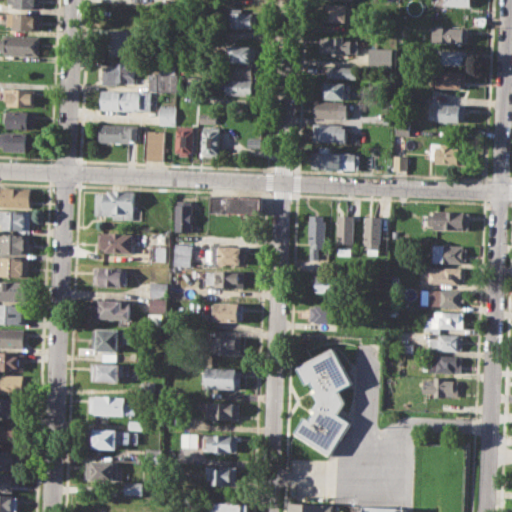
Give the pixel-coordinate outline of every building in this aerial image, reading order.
[(9,0),(39,0),(39,9),(14,7),(14,3),(9,3),(9,0)] [(104,1),(132,2),(131,19),(104,18),(104,1)] [(325,2),(353,4),(353,21),(325,20),(325,2)] [(226,11),(257,12),(256,27),(225,26),(226,11)] [(9,13),(41,14),(40,29),(14,29),(14,24),(9,24),(9,13)] [(433,26),(467,28),(467,42),(432,41),(433,26)] [(107,28),(133,29),(132,56),(106,55),(107,28)] [(5,34),(40,36),(40,55),(3,54),(3,50),(0,50),(0,38),(5,38),(5,34)] [(321,36),(359,37),(358,55),(331,54),(332,50),(320,50),(321,36)] [(230,45),(255,46),(255,60),(229,59),(230,45)] [(369,48),(393,49),(393,68),(368,67),(369,48)] [(436,50),(465,51),(465,65),(435,64),(436,50)] [(103,65),(116,65),(116,61),(136,62),(136,83),(103,82),(103,65)] [(223,61),(258,63),(258,77),(223,75),(223,61)] [(148,73),(158,73),(158,65),(176,65),(175,89),(148,89),(148,73)] [(328,66),(357,67),(357,79),(328,78),(328,66)] [(435,70),(468,71),(467,87),(434,86),(435,70)] [(227,79),(258,80),(257,94),(226,93),(227,79)] [(324,80),(352,82),(351,99),(323,97),(324,80)] [(5,86),(36,88),(35,106),(8,105),(9,101),(4,101),(5,86)] [(103,89),(151,92),(150,110),(102,108),(103,89)] [(315,100),(342,101),(342,104),(348,105),(348,118),(314,117),(315,100)] [(435,103),(467,105),(465,123),(434,120),(435,103)] [(160,106),(176,107),(175,125),(159,124),(160,106)] [(8,110),(33,111),(32,128),(7,127),(8,110)] [(200,112),(217,113),(216,122),(200,122),(200,112)] [(313,122),(340,123),(340,127),(347,127),(347,142),(312,141),(313,122)] [(177,123),(196,124),(195,151),(190,151),(190,156),(180,155),(181,151),(175,151),(177,123)] [(396,123),(411,124),(411,133),(395,133),(396,123)] [(100,124),(140,125),(139,142),(100,141),(100,124)] [(204,126),(220,126),(219,155),(203,154),(204,126)] [(147,129),(166,130),(164,160),(145,159),(147,129)] [(0,131),(29,133),(29,136),(34,136),(34,147),(28,147),(27,151),(5,150),(5,146),(0,145),(0,131)] [(248,137),(262,138),(261,146),(248,145),(248,137)] [(431,142),(462,144),(461,163),(435,162),(436,158),(431,158),(431,142)] [(313,151),(322,151),(322,146),(330,146),(330,150),(361,152),(360,170),(312,168),(313,151)] [(367,152),(376,153),(376,167),(367,167),(367,152)] [(393,153),(409,154),(409,169),(393,169),(393,153)] [(0,185),(33,188),(32,208),(0,205),(0,185)] [(96,192),(108,192),(108,189),(135,190),(134,219),(114,218),(114,214),(95,214),(96,192)] [(210,195),(262,197),(261,214),(210,212),(210,195)] [(177,199),(193,200),(192,231),(176,231),(177,199)] [(0,208),(32,210),(31,230),(3,228),(4,223),(0,222),(0,208)] [(435,208),(471,210),(470,229),(434,228),(434,223),(430,223),(430,212),(435,213),(435,208)] [(309,214),(323,215),(323,220),(327,220),(326,248),(320,248),(320,258),(308,258),(309,214)] [(337,214),(356,215),(354,248),(335,248),(337,214)] [(365,214),(382,214),(380,249),(364,248),(365,214)] [(99,231),(133,233),(133,252),(105,251),(105,247),(98,247),(99,231)] [(0,232),(30,234),(29,253),(2,252),(2,246),(0,246),(0,232)] [(175,243),(191,243),(191,266),(175,265),(175,243)] [(433,243),(464,245),(464,248),(468,248),(467,259),(463,259),(463,263),(432,262),(433,243)] [(207,250),(212,250),(212,244),(245,246),(245,264),(218,263),(217,267),(206,266),(207,250)] [(151,245),(166,246),(165,261),(150,260),(151,245)] [(0,256),(30,258),(29,277),(1,275),(1,269),(0,269),(0,256)] [(428,265),(464,266),(463,277),(459,276),(458,284),(427,283),(428,265)] [(96,267),(127,269),(126,286),(95,285),(96,267)] [(206,269),(245,270),(244,288),(206,286),(206,269)] [(313,275),(344,276),(343,293),(312,291),(313,275)] [(390,275),(399,275),(398,286),(389,286),(390,275)] [(0,279),(28,281),(27,301),(0,299),(0,279)] [(151,280),(168,281),(167,294),(150,293),(151,280)] [(429,288),(461,289),(460,307),(428,305),(429,288)] [(93,299),(131,300),(130,319),(93,317),(93,299)] [(149,300),(167,300),(167,312),(148,312),(149,300)] [(0,302),(27,304),(26,323),(0,322),(0,302)] [(214,302),(244,303),(243,321),(213,319),(214,302)] [(311,304),(344,305),(343,323),(310,322),(311,304)] [(433,310),(464,312),(463,328),(440,327),(440,331),(423,330),(424,316),(433,316),(433,310)] [(0,327),(25,328),(24,348),(0,347),(0,327)] [(94,328),(131,329),(131,343),(119,343),(119,351),(97,350),(97,346),(93,346),(94,328)] [(434,333),(463,335),(463,349),(429,348),(429,337),(434,337),(434,333)] [(212,336),(242,337),(242,351),(212,350),(212,336)] [(293,432),(305,415),(310,418),(315,410),(312,408),(317,400),(314,393),(318,391),(312,380),(307,382),(299,367),(334,349),(351,382),(339,389),(345,400),(340,408),(337,413),(350,421),(328,455),(293,432)] [(0,350),(25,352),(24,370),(0,368),(0,350)] [(428,354),(462,356),(461,373),(427,371),(428,354)] [(93,362),(125,364),(125,376),(120,375),(120,381),(92,380),(93,362)] [(207,366),(242,368),(242,387),(206,386),(207,366)] [(0,372),(25,374),(24,393),(0,391),(0,372)] [(423,378),(433,379),(434,375),(445,376),(445,379),(459,379),(458,396),(423,394),(423,378)] [(90,394),(126,396),(126,401),(131,401),(130,414),(90,413),(90,394)] [(0,397),(22,398),(21,418),(0,417),(0,397)] [(208,400),(240,402),(239,417),(207,416),(208,400)] [(0,422),(19,423),(19,443),(0,442),(0,422)] [(89,428),(131,430),(131,443),(118,442),(118,448),(88,447),(89,428)] [(181,433),(199,433),(198,447),(181,446),(181,433)] [(203,433),(238,434),(237,451),(202,450),(203,433)] [(146,448),(161,449),(160,462),(146,461),(146,448)] [(0,450),(18,451),(17,469),(0,468),(0,450)] [(86,460),(117,462),(116,481),(85,479),(86,460)] [(206,464),(236,466),(235,485),(211,484),(211,479),(205,479),(206,464)] [(0,471),(15,473),(14,493),(0,491),(0,471)] [(125,480),(144,481),(143,495),(124,494),(125,480)] [(0,494),(19,496),(18,511),(9,511),(0,511),(0,494)] [(209,511),(210,501),(248,502),(247,511),(209,511)] [(288,511),(289,502),(332,504),(332,511),(288,511)]
